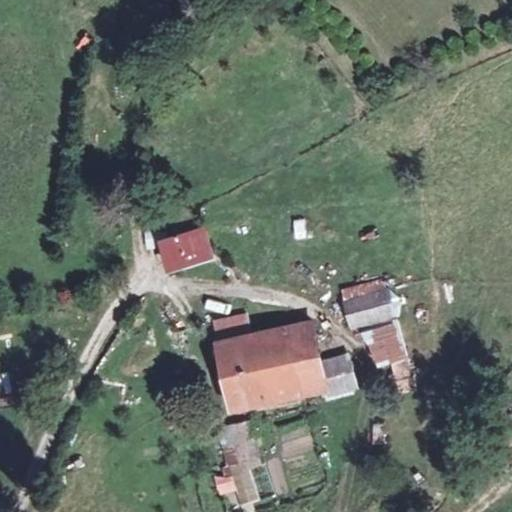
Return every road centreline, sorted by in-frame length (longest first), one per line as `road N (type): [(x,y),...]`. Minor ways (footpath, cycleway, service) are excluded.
road 1 (unclassified): [(139,278),(310,308),(333,322),(362,365),(366,392),(339,511)]
road 2 (residential): [(16,511),(73,380),(139,278)]
road 3 (track): [(126,142),(139,278)]
